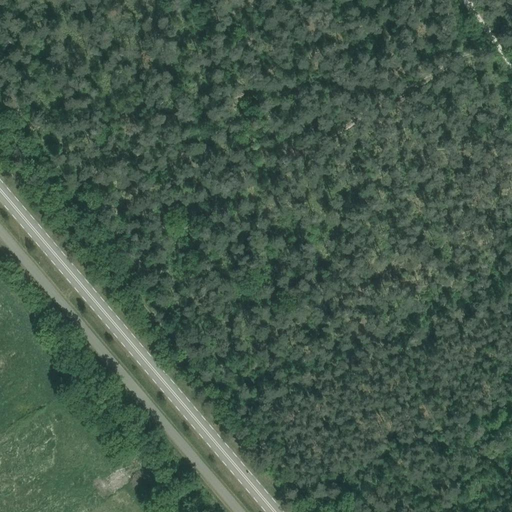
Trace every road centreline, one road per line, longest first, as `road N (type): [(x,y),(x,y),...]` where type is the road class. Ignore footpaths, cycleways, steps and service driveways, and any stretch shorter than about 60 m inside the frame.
road 1 (track): [(329,511),(196,357),(0,99)]
road 2 (primary): [(274,511),(0,190)]
road 3 (unclassified): [(0,231),(239,511)]
road 4 (track): [(0,264),(179,511)]
